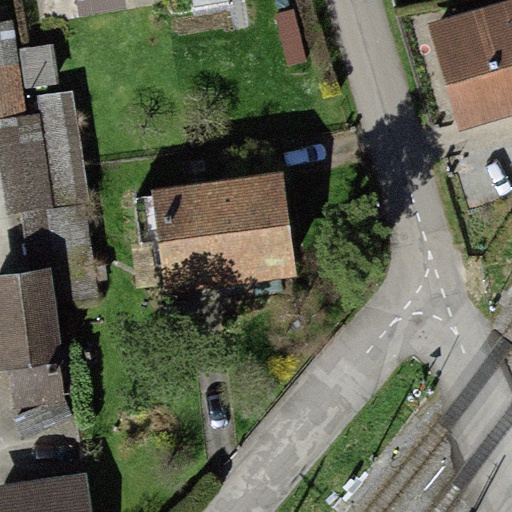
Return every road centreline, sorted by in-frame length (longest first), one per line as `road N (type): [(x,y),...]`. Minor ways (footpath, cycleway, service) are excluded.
road 1 (residential): [(429,281),(234,511)]
road 2 (residential): [(429,281),(350,0)]
road 3 (residential): [(511,509),(429,281)]
